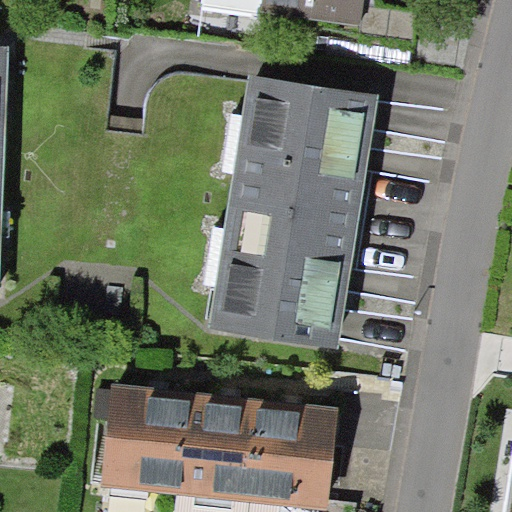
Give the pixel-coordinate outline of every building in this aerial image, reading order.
[(194,0),(194,10),(352,32),(350,43),(405,51),(409,22),(354,15),(356,0),(194,0)] [(361,106),(249,89),(211,335),(322,352),(361,106)] [(97,487),(170,495),(180,407),(106,400),(97,487)] [(170,495),(244,502),(253,415),(180,407),(170,495)] [(244,502),(317,510),(326,422),(253,415),(244,502)]
